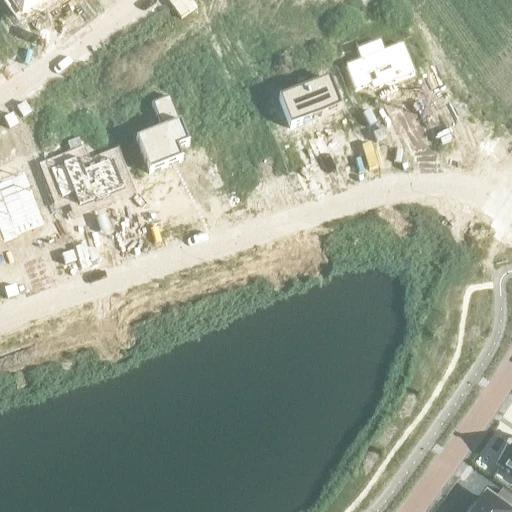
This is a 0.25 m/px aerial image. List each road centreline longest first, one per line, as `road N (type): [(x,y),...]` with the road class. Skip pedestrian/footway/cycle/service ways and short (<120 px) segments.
road 1 (residential): [(0,319),(414,187),(511,206)]
road 2 (residential): [(154,0),(0,107)]
road 3 (residential): [(411,511),(511,368)]
